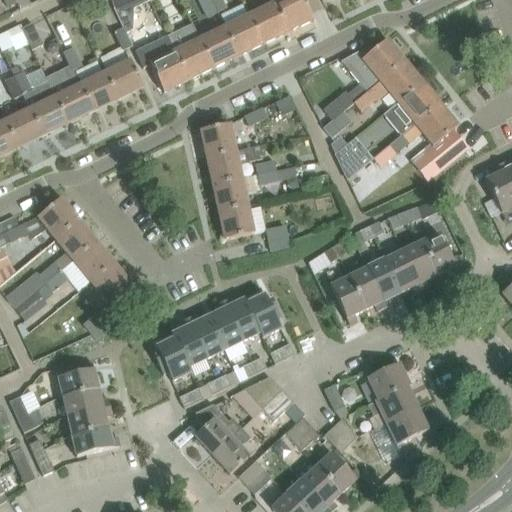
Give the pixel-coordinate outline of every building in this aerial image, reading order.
[(2,0),(7,9),(17,5),(14,0),(2,0)] [(14,0),(17,5),(20,10),(29,5),(26,0),(14,0)] [(113,11),(108,0),(96,0),(96,1),(123,53),(133,47),(115,13),(113,11)] [(108,0),(113,11),(134,0),(108,0)] [(218,15),(210,0),(197,0),(208,20),(218,15)] [(222,0),(210,0),(218,15),(228,10),(222,0)] [(271,0),(273,4),(288,35),(314,22),(302,0),(271,0)] [(273,4),(249,16),(263,46),(288,35),(273,4)] [(249,16),(224,28),(238,58),(263,46),(249,16)] [(22,30),(28,45),(32,52),(43,46),(32,25),(22,30)] [(167,38),(168,40),(189,82),(214,70),(199,40),(192,26),(167,38)] [(224,28),(199,40),(214,70),(238,58),(224,28)] [(189,82),(168,40),(143,52),(149,64),(163,95),(189,82)] [(354,105),(367,94),(405,63),(388,41),(370,55),(367,51),(368,50),(367,49),(341,64),(341,65),(342,64),(360,86),(347,97),(354,105)] [(49,46),(48,50),(50,54),(54,56),(58,54),(60,49),(58,45),(53,44),(49,46)] [(0,72),(14,101),(23,97),(14,79),(0,50),(0,72)] [(73,50),(63,55),(69,68),(73,72),(82,67),(73,50)] [(105,75),(118,102),(143,90),(130,63),(105,75)] [(405,63),(367,94),(354,105),(361,114),(388,95),(397,106),(423,84),(405,63)] [(55,99),(68,126),(93,114),(69,68),(45,80),(48,84),(55,99)] [(23,97),(30,111),(43,138),(68,126),(55,99),(48,84),(32,92),(24,75),(14,79),(23,97)] [(80,87),(93,114),(118,102),(105,75),(80,87)] [(397,106),(385,116),(402,136),(415,127),(440,106),(423,84),(397,106)] [(440,106),(415,127),(420,133),(421,135),(430,146),(433,149),(453,133),(458,128),(440,106)] [(244,119),(249,129),(267,120),(262,110),(244,119)] [(30,111),(5,123),(18,150),(43,138),(30,111)] [(343,114),(332,123),(323,130),(335,143),(331,146),(335,155),(346,146),(338,135),(352,123),(343,114)] [(0,158),(18,150),(5,123),(0,125),(0,158)] [(200,133),(206,160),(236,154),(229,126),(200,133)] [(415,127),(402,136),(409,145),(421,135),(420,133),(415,127)] [(468,151),(453,133),(433,149),(430,146),(410,163),(427,184),(468,151)] [(409,145),(402,136),(389,147),(396,156),(409,145)] [(335,155),(334,157),(338,166),(360,148),(354,140),(346,146),(335,155)] [(206,160),(212,187),(241,181),(238,167),(249,165),(249,163),(262,160),(260,148),(236,154),(206,160)] [(256,178),(276,172),(274,162),(254,167),(256,178)] [(508,163),(500,166),(511,189),(511,168),(511,169),(508,163)] [(511,209),(511,189),(500,166),(493,170),(496,176),(485,182),(496,205),(488,209),(493,219),(501,215),(511,209)] [(212,187),(218,214),(247,208),(245,196),(261,193),(261,187),(279,183),(286,182),(287,187),(291,190),(299,189),(294,169),(276,172),(256,178),(241,181),(212,187)] [(47,231),(56,242),(79,223),(61,201),(38,220),(19,228),(0,237),(0,249),(9,244),(10,246),(28,237),(31,242),(47,231)] [(247,208),(218,214),(225,242),(254,236),(253,235),(266,232),(263,217),(250,220),(247,208)] [(407,213),(411,224),(416,237),(425,234),(419,221),(421,220),(417,209),(407,213)] [(401,228),(411,224),(407,213),(397,217),(401,228)] [(15,218),(0,225),(0,237),(19,228),(15,218)] [(265,233),(266,233),(270,253),(289,249),(300,244),(299,239),(318,231),(314,222),(298,228),(299,231),(292,233),(292,236),(287,237),(285,228),(265,233)] [(6,300),(13,310),(61,273),(73,263),(96,244),(79,223),(56,242),(66,255),(38,277),(36,274),(6,300)] [(378,224),(369,229),(374,239),(384,235),(378,224)] [(374,239),(369,229),(359,233),(351,238),(359,255),(368,251),(364,244),(374,239)] [(439,235),(420,244),(436,278),(462,266),(458,257),(451,261),(439,235)] [(341,243),(332,249),(339,259),(348,253),(341,243)] [(96,244),(73,263),(91,285),(114,266),(96,244)] [(420,244),(402,253),(421,293),(429,289),(426,283),(436,278),(420,244)] [(339,259),(332,249),(324,255),(330,265),(339,259)] [(3,253),(0,254),(0,285),(14,275),(3,253)] [(402,253),(384,261),(401,295),(411,290),(414,296),(421,293),(402,253)] [(384,261),(367,270),(386,310),(393,306),(390,300),(401,295),(384,261)] [(114,266),(91,285),(109,307),(132,288),(114,266)] [(367,270),(349,279),(365,312),(375,307),(378,313),(386,310),(367,270)] [(61,273),(13,310),(24,324),(48,306),(45,303),(54,296),(52,294),(68,281),(61,273)] [(365,312),(349,279),(330,287),(349,327),(357,324),(354,317),(365,312)] [(511,286),(501,296),(511,308),(511,286)] [(262,292),(244,302),(260,335),(262,340),(281,330),(276,322),(281,319),(272,302),(268,304),(262,292)] [(230,301),(223,304),(242,344),(260,335),(244,302),(233,307),(230,301)] [(218,314),(208,319),(224,352),(229,361),(246,352),(242,344),(223,304),(215,308),(218,314)] [(83,326),(90,334),(97,342),(111,329),(98,314),(83,326)] [(194,318),(187,321),(206,361),(224,352),(208,319),(198,324),(194,318)] [(182,332),(172,337),(189,370),(206,361),(187,321),(179,325),(182,332)] [(21,325),(17,327),(22,338),(28,334),(21,325)] [(189,370),(172,337),(153,346),(159,356),(154,359),(163,377),(168,375),(172,383),(191,374),(189,370)] [(294,357),(289,346),(270,356),(275,367),(294,357)] [(262,360),(252,364),(257,375),(267,370),(262,360)] [(56,373),(63,400),(99,391),(92,364),(56,373)] [(257,375),(252,364),(242,369),(244,373),(236,377),(240,383),(248,380),(257,375)] [(375,404),(410,387),(399,365),(367,380),(378,402),(375,404)] [(226,377),(216,382),(222,392),(231,388),(226,377)] [(244,392),(261,411),(282,392),(270,379),(251,388),(244,392)] [(222,392),(216,382),(207,386),(212,397),(222,392)] [(324,392),(334,413),(345,408),(334,387),(324,392)] [(380,415),(386,426),(417,410),(407,389),(410,388),(410,387),(375,404),(368,407),(373,418),(380,415)] [(184,410),(203,401),(198,390),(179,400),(184,410)] [(63,400),(67,419),(110,409),(108,401),(101,402),(99,391),(63,400)] [(282,392),(261,411),(273,424),(279,418),(294,405),(282,392)] [(9,403),(19,425),(30,420),(28,415),(20,398),(9,403)] [(0,407),(0,432),(0,434),(11,429),(1,407),(0,407)] [(194,439),(212,458),(241,430),(232,420),(228,424),(212,407),(194,416),(196,420),(195,422),(203,431),(194,439)] [(67,419),(72,438),(108,430),(105,419),(112,417),(110,409),(67,419)] [(30,420),(19,425),(23,434),(34,430),(43,424),(37,410),(28,415),(30,420)] [(417,410),(386,426),(396,448),(402,460),(419,446),(415,438),(428,432),(417,410)] [(285,436),(293,444),(311,428),(303,419),(285,436)] [(342,421),(333,429),(350,447),(358,439),(342,421)] [(311,428),(293,444),(301,453),(313,442),(319,437),(311,428)] [(11,429),(0,434),(5,443),(16,438),(11,429)] [(350,447),(333,429),(324,437),(327,441),(341,455),(350,447)] [(108,430),(72,438),(77,459),(119,448),(117,440),(111,441),(108,430)] [(241,430),(212,458),(230,477),(256,453),(247,443),(250,440),(241,430)] [(28,447),(33,456),(43,451),(39,442),(28,447)] [(10,455),(14,464),(26,459),(21,450),(10,455)] [(43,451),(33,456),(43,478),(54,473),(43,451)] [(331,454),(315,468),(341,496),(362,477),(355,470),(350,475),(331,454)] [(26,459),(14,464),(24,486),(35,481),(26,459)] [(294,474),(301,482),(329,511),(333,511),(337,509),(333,503),(341,496),(315,468),(308,461),(294,474)] [(238,480),(246,488),(264,472),(256,463),(238,480)] [(264,472),(246,488),(254,497),(272,480),(264,472)] [(329,511),(301,482),(286,496),(301,511),(329,511)] [(301,511),(286,496),(271,510),(273,511),(301,511)]
